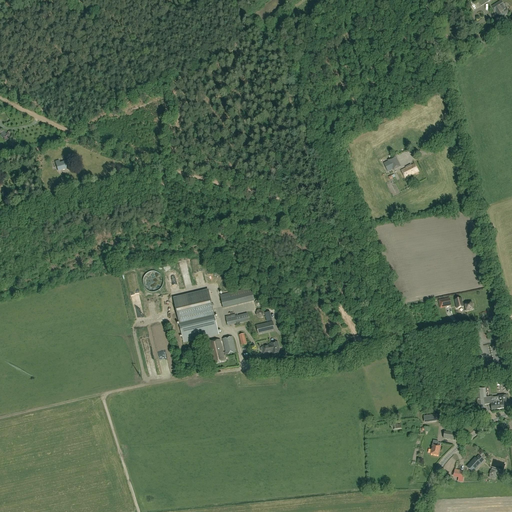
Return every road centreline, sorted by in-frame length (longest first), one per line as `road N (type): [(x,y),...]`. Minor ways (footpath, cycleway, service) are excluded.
road 1 (unclassified): [(184,378),(324,365),(393,337),(501,316)]
road 2 (tertiary): [(501,316),(426,0)]
road 3 (track): [(393,337),(352,248),(296,210),(158,164)]
road 4 (track): [(158,164),(88,140),(0,93)]
road 5 (track): [(0,214),(158,164)]
road 6 (tertiary): [(425,511),(442,462),(511,412)]
